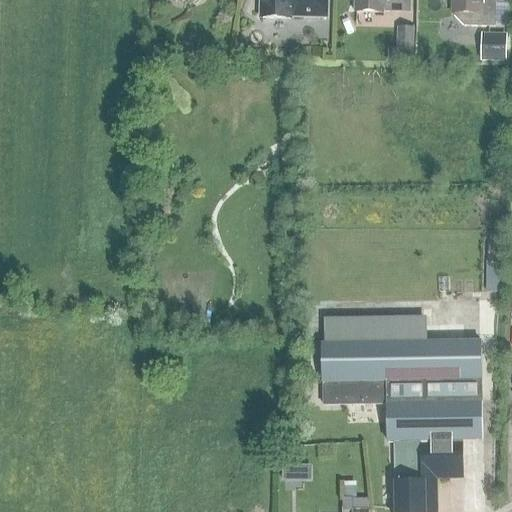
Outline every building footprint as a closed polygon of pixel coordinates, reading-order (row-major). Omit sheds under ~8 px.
[(259,0),(259,19),(291,19),(291,18),(327,19),(327,0),(259,0)] [(354,0),(354,13),(383,14),(383,12),(409,13),(409,0),(354,0)] [(463,27),(494,27),(495,2),(480,2),(480,0),(451,0),(451,14),(454,14),(454,17),(463,27)] [(413,33),(401,33),(400,51),(412,51),(413,33)] [(482,37),(481,61),(505,61),(506,37),(482,37)] [(428,61),(429,41),(417,40),(416,60),(428,61)] [(164,217),(164,207),(151,206),(151,217),(164,217)] [(497,249),(487,248),(486,262),(496,263),(497,249)] [(491,290),(504,289),(502,264),(490,264),(491,290)] [(460,443),(480,443),(479,342),(321,344),(322,385),(323,385),(323,407),(387,406),(388,443),(408,443),(409,484),(394,484),(394,511),(424,511),(424,483),(422,483),(421,474),(461,474),(460,445),(460,443)]
